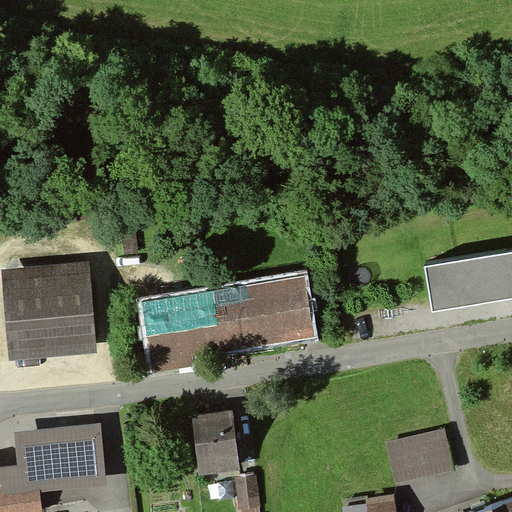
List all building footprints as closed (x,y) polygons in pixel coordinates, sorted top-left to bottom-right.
[(511,253),(428,267),(435,308),(511,295),(511,253)] [(95,266),(14,272),(20,352),(101,347),(95,266)] [(311,279),(156,302),(165,366),(320,343),(311,279)] [(205,424),(211,472),(250,468),(245,420),(205,424)] [(18,465),(0,466),(0,478),(2,495),(41,490),(107,484),(100,423),(15,432),(18,465)] [(445,431),(393,442),(401,477),(453,466),(445,431)] [(245,477),(247,510),(259,510),(258,477),(245,477)] [(2,495),(0,478),(0,511),(43,511),(41,490),(2,495)] [(511,511),(511,500),(475,511),(511,511)] [(353,508),(353,511),(401,511),(400,502),(353,508)]
